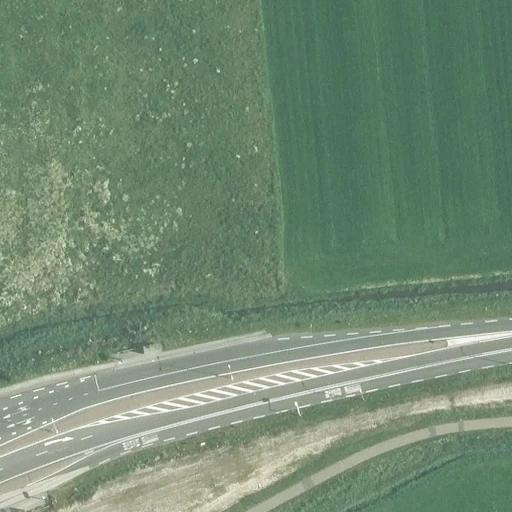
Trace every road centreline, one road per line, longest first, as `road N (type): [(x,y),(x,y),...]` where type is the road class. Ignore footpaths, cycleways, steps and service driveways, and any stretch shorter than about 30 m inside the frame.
road 1 (primary): [(0,471),(96,439),(511,347)]
road 2 (primary): [(511,338),(446,334),(206,367),(0,426)]
